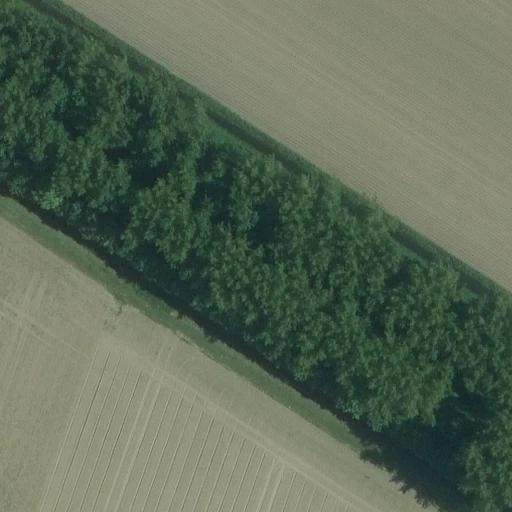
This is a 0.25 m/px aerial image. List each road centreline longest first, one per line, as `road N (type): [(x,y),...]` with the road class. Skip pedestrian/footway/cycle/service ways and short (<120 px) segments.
road 1 (track): [(511,416),(0,83)]
road 2 (track): [(119,291),(459,511)]
road 3 (track): [(0,209),(119,291)]
